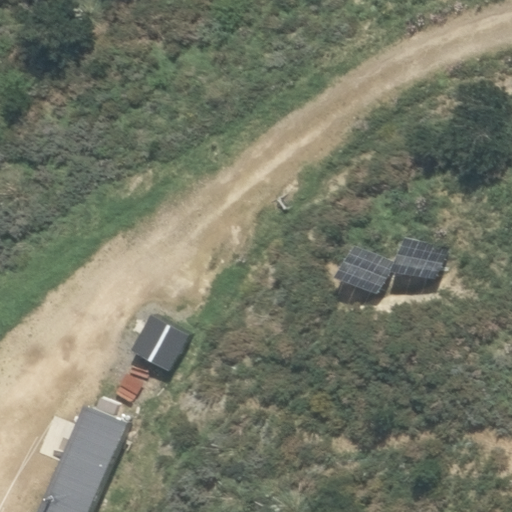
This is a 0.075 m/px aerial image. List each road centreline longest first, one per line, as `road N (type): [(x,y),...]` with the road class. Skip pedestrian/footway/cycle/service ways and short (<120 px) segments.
road 1 (track): [(0,459),(201,219),(476,52),(511,46)]
road 2 (track): [(511,461),(189,386),(99,338)]
